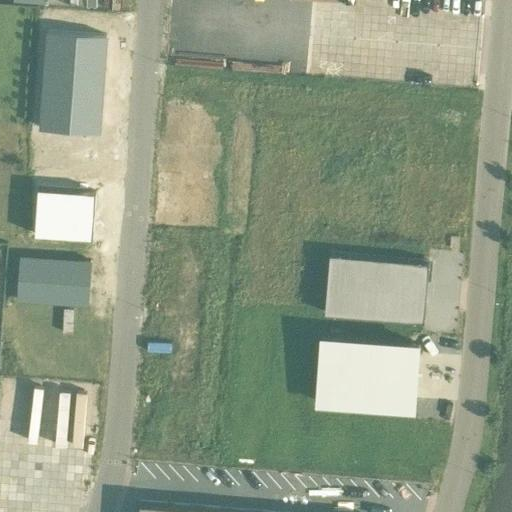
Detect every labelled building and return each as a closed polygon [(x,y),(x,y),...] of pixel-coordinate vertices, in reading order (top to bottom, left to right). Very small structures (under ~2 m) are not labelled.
[(47,29),(40,127),(100,131),(107,34),(47,29)] [(31,177),(28,235),(77,240),(81,180),(31,177)] [(330,251),(325,311),(423,320),(429,260),(330,251)] [(21,254),(18,298),(88,303),(91,259),(21,254)] [(318,334),(313,402),(413,410),(418,342),(318,334)] [(286,511),(140,500),(138,511),(286,511)]
